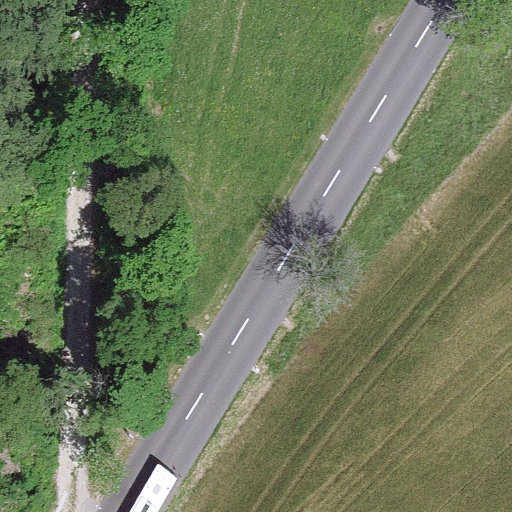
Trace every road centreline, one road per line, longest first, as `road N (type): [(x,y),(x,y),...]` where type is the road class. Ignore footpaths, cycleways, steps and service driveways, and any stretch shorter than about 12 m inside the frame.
road 1 (tertiary): [(107,511),(240,343),(467,0)]
road 2 (track): [(70,511),(62,435),(67,166),(86,0)]
